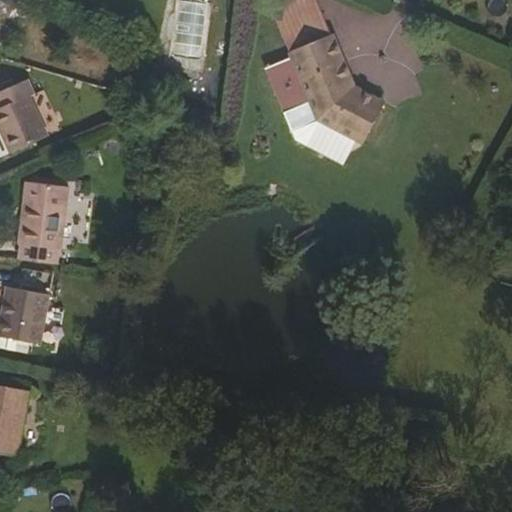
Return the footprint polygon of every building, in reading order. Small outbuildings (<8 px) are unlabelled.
[(42,8),(32,0),(0,0),(0,29),(0,30),(14,42),(42,8)] [(370,161),(371,160),(391,123),(365,108),(341,55),(338,56),(319,15),(280,33),(304,82),(279,94),(306,154),(333,142),(370,161)] [(386,106),(422,95),(415,73),(379,84),(386,106)] [(52,99),(48,100),(54,114),(59,111),(52,99)] [(54,114),(48,100),(15,115),(22,130),(40,171),(74,155),(54,114)] [(391,123),(371,160),(377,164),(397,127),(391,123)] [(40,171),(22,130),(18,132),(37,173),(40,171)] [(59,231),(63,205),(56,203),(52,230),(59,231)] [(53,269),(51,282),(91,288),(100,210),(63,205),(59,231),(52,230),(47,269),(53,269)] [(47,269),(45,281),(51,282),(53,269),(47,269)] [(30,313),(27,326),(34,328),(37,314),(30,313)] [(34,328),(27,326),(20,361),(62,370),(72,321),(37,314),(34,328)] [(43,417),(2,407),(0,415),(0,474),(29,482),(43,417)]
